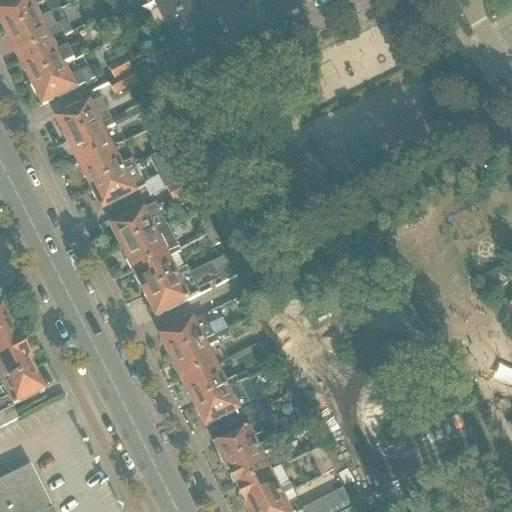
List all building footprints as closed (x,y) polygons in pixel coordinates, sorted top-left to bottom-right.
[(7,34),(9,36),(41,20),(35,8),(50,0),(20,0),(0,10),(0,19),(3,25),(2,27),(5,33),(7,34)] [(96,0),(81,0),(88,12),(99,6),(96,0)] [(113,0),(104,0),(112,16),(119,13),(113,0)] [(158,0),(155,2),(166,25),(196,9),(191,0),(158,0)] [(240,0),(246,11),(247,11),(267,0),(240,0)] [(166,25),(178,47),(208,32),(196,9),(166,25)] [(12,49),(17,59),(35,49),(37,53),(54,45),(47,31),(66,21),(60,10),(41,20),(9,36),(13,46),(12,49)] [(118,27),(126,43),(134,39),(126,23),(118,27)] [(342,90),(404,68),(387,23),(326,46),(342,90)] [(178,47),(189,69),(219,54),(208,32),(178,47)] [(134,39),(126,43),(134,60),(142,56),(134,39)] [(88,40),(78,45),(83,54),(92,49),(88,40)] [(27,72),(32,82),(84,56),(83,54),(78,45),(59,55),(54,45),(37,53),(35,49),(17,59),(24,72),(27,72)] [(122,54),(108,61),(112,68),(109,69),(112,76),(115,82),(134,73),(131,66),(124,53),(123,54),(122,54)] [(219,54),(189,69),(199,90),(229,74),(219,54)] [(84,56),(32,82),(33,85),(32,88),(35,93),(38,94),(44,106),(96,79),(90,68),(70,78),(65,66),(84,57),(84,56)] [(140,71),(149,89),(157,85),(148,67),(140,71)] [(115,82),(109,85),(115,98),(129,91),(140,85),(134,73),(115,82)] [(411,75),(309,121),(336,181),(438,136),(411,75)] [(148,101),(140,85),(129,91),(137,106),(148,101)] [(157,85),(149,89),(157,104),(164,101),(157,85)] [(91,104),(58,121),(63,130),(62,133),(65,139),(68,140),(70,143),(102,127),(101,125),(112,119),(102,99),(91,105),(91,104)] [(186,108),(187,108),(194,122),(205,117),(198,102),(186,108)] [(125,114),(113,120),(115,126),(117,130),(130,124),(125,114)] [(102,127),(70,143),(74,152),(73,155),(78,165),(96,155),(98,159),(114,151),(104,131),(115,126),(113,120),(112,119),(101,125),(102,127)] [(163,139),(154,144),(159,154),(168,149),(163,139)] [(159,154),(154,144),(149,146),(154,156),(159,154)] [(173,149),(150,160),(158,177),(165,190),(167,189),(185,180),(187,179),(173,149)] [(84,171),(92,187),(136,165),(133,161),(122,166),(114,151),(98,159),(96,155),(78,165),(81,170),(84,171)] [(136,165),(92,187),(94,191),(93,194),(95,199),(98,200),(104,210),(136,194),(135,193),(145,188),(147,187),(145,183),(136,165)] [(150,198),(165,190),(158,177),(145,183),(147,187),(145,188),(150,198)] [(185,180),(167,189),(173,203),(192,194),(186,182),(185,180)] [(122,247),(124,250),(168,229),(156,206),(130,219),(113,228),(118,238),(117,241),(119,246),(122,247)] [(200,224),(207,237),(214,233),(208,220),(200,224)] [(168,229),(124,250),(129,259),(128,263),(132,272),(133,273),(135,272),(134,271),(149,264),(151,268),(168,258),(169,259),(178,254),(177,253),(181,251),(169,228),(168,229)] [(214,233),(207,237),(212,248),(220,244),(214,233)] [(247,262),(241,248),(232,253),(242,275),(251,270),(247,262)] [(135,272),(133,273),(139,285),(142,286),(146,295),(190,273),(187,268),(185,269),(178,254),(169,259),(168,258),(151,268),(149,264),(134,271),(135,272)] [(190,273),(146,295),(148,298),(146,299),(151,309),(153,308),(158,317),(201,295),(196,286),(219,275),(223,284),(237,277),(227,256),(191,275),(190,273)] [(248,295),(239,300),(249,321),(258,316),(248,295)] [(0,333),(11,328),(0,307),(0,333)] [(194,322),(162,338),(167,348),(166,351),(168,356),(172,357),(173,359),(215,338),(204,317),(195,322),(194,322)] [(0,360),(23,348),(13,327),(11,328),(0,333),(0,360)] [(227,332),(216,337),(219,343),(230,338),(227,332)] [(196,374),(197,377),(201,376),(217,367),(216,364),(208,349),(219,343),(216,337),(173,359),(178,369),(177,372),(181,381),(196,374)] [(0,384),(1,387),(32,371),(34,370),(23,348),(0,360),(0,384)] [(181,381),(183,385),(188,395),(191,396),(196,406),(239,384),(237,378),(226,384),(217,367),(201,376),(197,377),(196,374),(181,381)] [(1,387),(0,387),(0,414),(12,408),(43,392),(32,371),(1,387)] [(239,384),(196,406),(197,409),(196,411),(199,417),(202,418),(207,428),(225,419),(236,413),(241,422),(263,410),(258,400),(247,380),(239,384)] [(226,464),(227,467),(259,450),(258,447),(254,439),(265,434),(260,425),(269,420),(266,414),(265,414),(263,410),(241,422),(245,431),(234,436),(216,445),(221,455),(220,458),(223,463),(226,464)] [(265,434),(254,439),(258,447),(259,450),(293,434),(286,420),(277,424),(271,411),(266,414),(269,420),(260,425),(265,434)] [(252,485),(272,475),(263,456),(279,448),(281,452),(298,444),(293,434),(259,450),(227,467),(232,476),(231,480),(233,485),(236,486),(238,488),(250,482),(252,485)] [(323,448),(311,454),(322,476),(334,470),(323,448)] [(0,511),(46,511),(50,510),(31,466),(0,480),(0,511)] [(250,482),(238,488),(241,494),(239,497),(242,503),(245,504),(249,511),(252,511),(283,497),(284,498),(294,493),(290,486),(280,491),(272,475),(252,485),(250,482)] [(304,510),(303,510),(303,511),(329,511),(350,502),(344,490),(304,510)] [(283,497),(252,511),(303,511),(303,510),(299,502),(289,508),(284,498),(283,497)] [(329,511),(355,511),(350,502),(329,511)]
